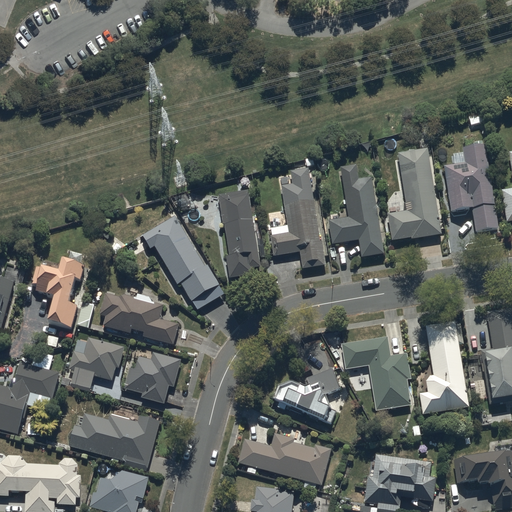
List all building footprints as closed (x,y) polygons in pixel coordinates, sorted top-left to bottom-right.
[(444,165),(452,211),(472,208),(476,231),(498,227),(484,143),(462,147),(465,162),(444,165)] [(411,238),(442,234),(428,148),(398,152),(407,210),(388,213),(392,240),(411,237),(411,238)] [(511,171),(511,187),(501,189),(506,221),(511,220),(511,151),(509,152),(511,171)] [(348,216),(328,219),(332,244),(359,240),(362,256),(384,253),(371,177),(359,179),(357,164),(340,167),(348,216)] [(289,232),(270,235),(273,255),(300,251),(302,267),(326,264),(322,239),(320,240),(308,167),(290,170),(293,183),(281,185),(289,232)] [(229,253),(225,254),(229,277),(253,273),(252,267),(260,266),(248,189),(218,194),(223,224),(224,224),(229,253)] [(206,264),(175,214),(142,235),(150,248),(154,245),(178,283),(180,282),(198,310),(224,293),(219,285),(221,284),(208,263),(206,264)] [(114,236),(106,247),(118,256),(126,245),(114,236)] [(0,255),(0,256),(0,327),(1,328),(13,281),(2,277),(7,263),(14,265),(15,261),(0,255)] [(36,290),(54,294),(47,318),(73,325),(78,304),(69,302),(75,277),(83,279),(87,262),(63,255),(60,269),(41,264),(40,268),(36,266),(32,283),(38,285),(36,290)] [(144,331),(143,335),(173,344),(178,324),(160,318),(163,305),(152,301),(149,296),(137,293),(136,297),(121,293),(120,296),(106,292),(100,314),(105,315),(103,324),(130,332),(131,328),(144,331)] [(492,349),(482,351),(490,404),(511,400),(511,307),(487,311),(492,349)] [(419,393),(423,414),(469,407),(455,320),(426,325),(434,375),(429,376),(425,381),(427,392),(419,393)] [(60,339),(48,335),(46,344),(57,348),(60,339)] [(124,346),(88,336),(86,341),(77,339),(69,369),(73,370),(70,383),(90,389),(93,375),(112,380),(115,367),(118,368),(124,346)] [(345,369),(369,366),(375,410),(411,405),(407,379),(411,379),(407,353),(390,355),(387,336),(341,343),(345,369)] [(142,393),(141,397),(164,403),(169,385),(174,386),(181,359),(154,351),(152,360),(138,356),(134,369),(130,368),(125,388),(142,393)] [(59,374),(19,362),(11,389),(0,385),(0,430),(16,435),(21,419),(23,420),(27,405),(36,407),(38,398),(51,401),(59,374)] [(332,368),(307,378),(309,384),(305,386),(291,380),(278,385),(273,398),(279,401),(277,406),(284,409),(285,405),(297,410),(298,409),(309,413),(308,416),(325,422),(325,421),(331,423),(336,411),(331,409),(325,394),(340,388),(332,368)] [(81,426),(74,425),(69,445),(124,459),(123,464),(147,470),(160,420),(138,415),(137,421),(110,414),(109,419),(85,413),(81,426)] [(238,462),(249,465),(247,471),(255,473),(257,467),(322,485),(331,449),(315,445),(314,448),(293,442),(294,439),(274,433),(270,446),(244,438),(238,462)] [(491,481),(495,511),(511,508),(511,449),(453,459),(457,482),(479,479),(479,483),(491,481)] [(398,511),(401,496),(432,500),(435,477),(429,476),(431,462),(376,454),(373,476),(368,476),(364,501),(378,503),(376,511),(398,511)] [(8,455),(0,462),(0,495),(9,496),(10,489),(26,490),(24,511),(55,511),(56,503),(75,504),(76,498),(80,498),(81,475),(77,474),(77,464),(73,458),(65,457),(59,462),(59,465),(27,463),(20,455),(8,455)] [(107,511),(135,511),(138,502),(142,503),(149,478),(122,470),(111,478),(100,478),(96,491),(94,491),(89,506),(107,511)] [(290,511),(293,491),(256,487),(255,499),(251,499),(250,510),(253,511),(252,511),(290,511)]
